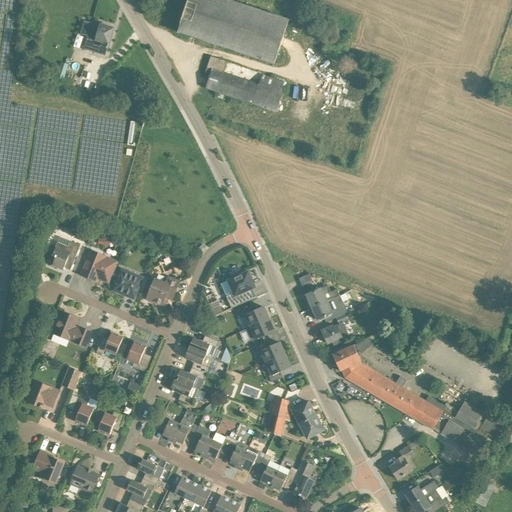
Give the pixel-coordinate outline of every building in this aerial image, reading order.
[(274,65),(289,21),(225,0),(188,0),(178,33),(274,65)] [(105,56),(114,29),(107,27),(106,25),(103,25),(102,25),(100,25),(92,52),(105,56)] [(259,85),(224,74),(227,62),(211,57),(205,74),(210,75),(206,89),(276,113),(286,83),(262,76),(259,85)] [(78,230),(75,238),(86,243),(90,235),(78,230)] [(70,271),(81,246),(71,242),(66,248),(57,244),(51,260),(54,261),(52,266),(63,271),(64,268),(70,271)] [(109,284),(118,262),(90,250),(80,275),(92,281),(93,278),(109,284)] [(135,298),(143,278),(121,269),(112,291),(122,295),(123,293),(135,298)] [(252,289),(255,288),(248,272),(242,275),(241,273),(234,276),(235,278),(228,281),(234,294),(226,297),(232,309),(256,298),(256,297),(253,298),(251,292),(252,289)] [(302,286),(313,282),(310,274),(299,279),(302,286)] [(173,298),(180,282),(168,277),(165,284),(155,279),(147,299),(163,305),(166,297),(167,298),(169,297),(169,296),(173,298)] [(312,308),(340,296),(337,290),(331,293),(328,286),(306,296),(312,308)] [(209,304),(218,300),(214,293),(206,297),(209,304)] [(346,314),(343,308),(339,309),(337,304),(342,301),(340,296),(312,308),(317,321),(332,314),(332,313),(333,313),(336,319),(346,314)] [(245,316),(250,327),(269,319),(264,307),(254,312),(251,306),(237,312),(239,319),(245,316)] [(86,347),(92,333),(81,328),(80,329),(78,328),(78,329),(74,327),(78,319),(63,313),(54,334),(86,347)] [(349,335),(343,323),(348,320),(346,314),(336,319),(339,325),(333,328),(332,326),(322,331),(328,344),(332,342),(334,348),(344,343),(342,338),(349,335)] [(218,319),(221,325),(227,323),(224,316),(218,319)] [(250,327),(246,329),(252,342),(253,341),(256,347),(267,342),(264,336),(275,331),(269,319),(250,327)] [(116,355),(123,338),(112,333),(109,340),(103,337),(97,352),(103,355),(105,351),(116,355)] [(212,358),(218,342),(205,336),(203,342),(193,338),(190,346),(189,348),(212,358)] [(377,343),(377,342),(369,338),(333,355),(340,372),(342,371),(345,378),(456,443),(458,440),(464,443),(462,447),(476,456),(484,442),(484,441),(488,435),(494,438),(501,426),(487,418),(480,430),(484,433),(484,434),(478,431),(481,426),(477,423),(483,413),(465,402),(460,412),(449,405),(446,403),(446,404),(442,402),(441,403),(429,396),(426,402),(403,388),(407,381),(400,377),(396,384),(362,364),(361,362),(359,356),(360,356),(377,343)] [(143,354),(146,347),(134,342),(127,360),(134,363),(132,367),(145,372),(151,357),(143,354)] [(280,343),(270,348),(267,342),(256,347),(258,353),(261,352),(267,363),(285,355),(280,343)] [(205,374),(212,358),(189,348),(188,351),(185,358),(194,362),(192,368),(205,374)] [(267,363),(272,375),(269,377),(272,383),(283,378),(280,372),(291,367),(285,355),(267,363)] [(74,391),(82,373),(69,367),(61,386),(74,391)] [(194,385),(197,378),(203,380),(205,374),(192,368),(189,374),(180,370),(177,378),(176,380),(193,387),(194,385)] [(195,400),(199,390),(193,387),(176,380),(175,383),(172,390),(181,394),(179,400),(192,406),(194,400),(195,400)] [(53,407),(60,391),(35,382),(31,393),(32,394),(29,403),(38,407),(38,408),(42,410),(45,404),(53,407)] [(235,386),(226,384),(223,393),(232,396),(235,386)] [(87,427),(94,409),(87,406),(89,402),(78,397),(73,395),(67,408),(73,410),(72,412),(78,415),(75,422),(87,427)] [(292,410),(287,408),(289,402),(277,397),(275,403),(271,402),(269,413),(272,415),(272,414),(285,419),(284,420),(290,421),(292,410)] [(300,425),(316,416),(308,402),(292,410),(300,425)] [(214,409),(210,404),(205,409),(209,413),(214,409)] [(158,427),(165,430),(163,435),(173,440),(180,425),(170,420),(169,420),(172,414),(165,411),(158,427)] [(110,436),(112,429),(118,432),(125,416),(114,412),(112,416),(105,413),(98,431),(110,436)] [(281,437),(284,420),(285,419),(272,414),(272,415),(269,413),(266,413),(266,415),(272,417),(268,432),(281,437)] [(307,439),(323,430),(316,416),(300,425),(307,439)] [(191,443),(197,431),(199,427),(193,424),(190,429),(185,440),(191,443)] [(185,440),(190,429),(180,425),(173,440),(183,445),(185,440)] [(264,434),(258,431),(255,437),(261,440),(264,434)] [(205,455),(212,440),(202,435),(195,451),(205,455)] [(227,452),(233,439),(227,436),(222,445),(219,453),(225,456),(227,452)] [(247,452),(249,447),(239,442),(233,439),(227,452),(233,455),(229,462),(239,467),(247,452)] [(215,460),(219,453),(222,445),(212,440),(205,455),(215,460)] [(398,480),(412,471),(412,470),(416,467),(410,457),(414,455),(409,446),(399,452),(403,457),(395,462),(396,464),(390,467),(398,480)] [(259,451),(249,447),(247,452),(239,467),(249,472),(252,466),(259,469),(265,454),(259,451)] [(270,486),(280,466),(270,461),(274,453),(268,450),(266,455),(265,454),(259,469),(265,472),(260,482),(270,486)] [(56,483),(64,464),(52,459),(53,457),(40,451),(33,469),(41,473),(39,476),(56,483)] [(159,479),(163,469),(142,459),(140,461),(137,469),(146,473),(143,479),(156,485),(164,488),(166,484),(159,480),(159,479)] [(308,478),(314,467),(302,461),(298,470),(294,477),(300,480),(294,493),(306,499),(315,481),(308,478)] [(497,462),(492,470),(500,474),(505,467),(497,462)] [(433,478),(444,471),(441,465),(430,472),(433,478)] [(292,482),(294,477),(298,470),(291,467),(290,471),(280,466),(270,486),(280,491),(286,479),(292,482)] [(91,492),(98,476),(78,467),(71,484),(91,492)] [(184,498),(192,482),(182,478),(174,493),(184,498)] [(487,506),(497,483),(487,478),(477,502),(487,506)] [(131,481),(128,488),(127,491),(143,498),(145,496),(144,496),(148,489),(153,491),(156,485),(143,479),(140,485),(131,481)] [(453,479),(442,486),(445,492),(453,487),(460,496),(464,493),(453,479)] [(194,503),(201,487),(192,482),(184,498),(194,503)] [(412,505),(436,490),(438,489),(434,482),(421,491),(418,486),(405,495),(412,505)] [(436,490),(412,505),(416,511),(424,511),(431,507),(434,511),(435,511),(449,503),(446,497),(448,496),(445,492),(442,486),(438,489),(436,490)] [(30,497),(33,489),(25,487),(23,494),(30,497)] [(204,507),(211,492),(201,487),(194,503),(204,507)] [(225,511),(231,501),(221,496),(214,511),(213,511),(225,511)] [(141,511),(144,506),(130,500),(127,506),(121,504),(116,511),(141,511)] [(237,511),(241,506),(231,501),(225,511),(237,511)]
